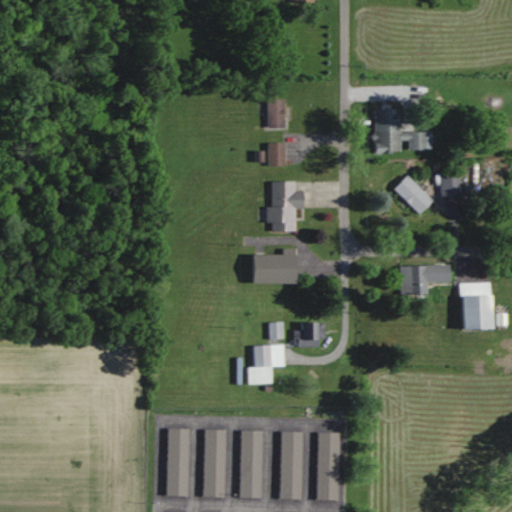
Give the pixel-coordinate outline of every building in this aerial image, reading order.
[(281,127),(281,99),(264,98),(264,126),(281,127)] [(424,130),(371,129),(370,153),(400,153),(400,150),(423,150),(424,130)] [(281,142),(265,142),(265,165),(281,165),(281,142)] [(437,172),(438,196),(458,195),(458,172),(437,172)] [(390,189),(416,214),(429,201),(404,175),(390,189)] [(266,181),(266,231),(292,231),(292,209),(300,209),(300,190),(291,190),(291,181),(266,181)] [(424,282),(446,282),(446,265),(397,265),(398,294),(424,294),(424,282)] [(457,329),(486,329),(486,284),(457,284),(457,329)] [(266,339),(279,339),(279,322),(266,322),(266,339)] [(319,322),(296,322),(296,331),(291,331),(291,346),(319,346),(319,322)] [(268,383),(267,366),(280,366),(280,344),(250,345),(250,366),(242,366),(243,384),(268,383)] [(184,428),(163,428),(162,496),(183,496),(184,428)] [(200,496),(221,496),(221,429),(200,429),(200,496)] [(259,430),(237,429),(235,496),(257,497),(259,430)] [(298,431),(277,431),(276,498),(297,498),(298,431)] [(335,432),(313,432),(313,499),(334,500),(335,432)]
